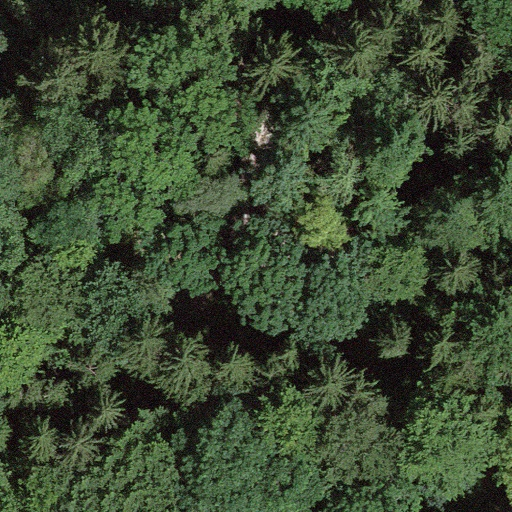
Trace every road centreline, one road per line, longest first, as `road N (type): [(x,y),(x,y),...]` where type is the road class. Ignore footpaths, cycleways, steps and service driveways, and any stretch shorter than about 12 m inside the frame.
road 1 (track): [(373,0),(251,181),(261,237),(293,252),(337,248),(511,156)]
road 2 (track): [(261,237),(176,308),(117,408),(94,511)]
